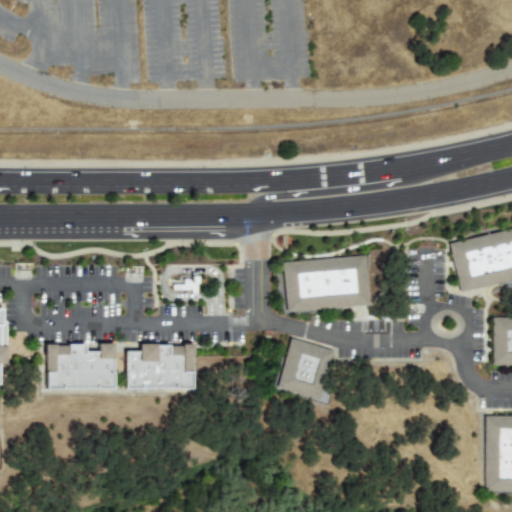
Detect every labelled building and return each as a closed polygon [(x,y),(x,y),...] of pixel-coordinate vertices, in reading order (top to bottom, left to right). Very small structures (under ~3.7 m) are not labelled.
[(511,281),(465,293),(454,249),(511,234),(511,281)] [(369,306),(287,313),(283,269),(365,262),(369,306)] [(511,367),(494,367),(494,325),(511,324),(511,367)] [(291,343),(332,355),(318,404),(276,391),(291,343)] [(109,390),(43,390),(42,346),(81,346),(80,354),(108,354),(109,390)] [(187,391),(120,389),(121,354),(135,354),(135,346),(163,346),(163,354),(187,354),(187,391)] [(511,420),(511,493),(489,494),(488,421),(511,420)]
